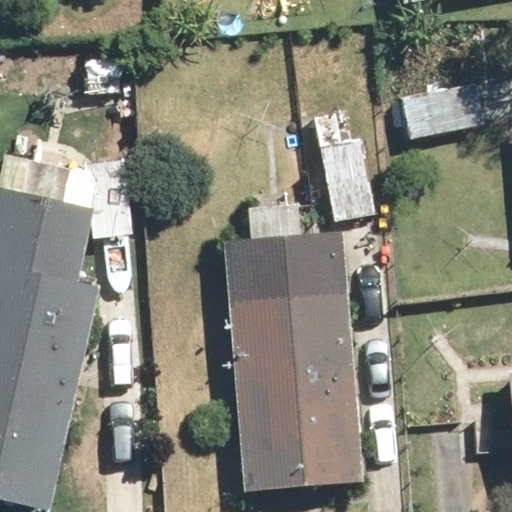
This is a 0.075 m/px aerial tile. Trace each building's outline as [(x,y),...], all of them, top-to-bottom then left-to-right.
[(127,58),(72,60),(74,106),(129,104),(127,58)] [(403,100),(409,143),(488,132),(482,89),(403,100)] [(321,137),(328,220),(376,216),(369,133),(321,137)] [(2,197),(0,206),(0,497),(38,507),(106,222),(2,197)] [(217,256),(245,497),(367,483),(339,242),(217,256)]
